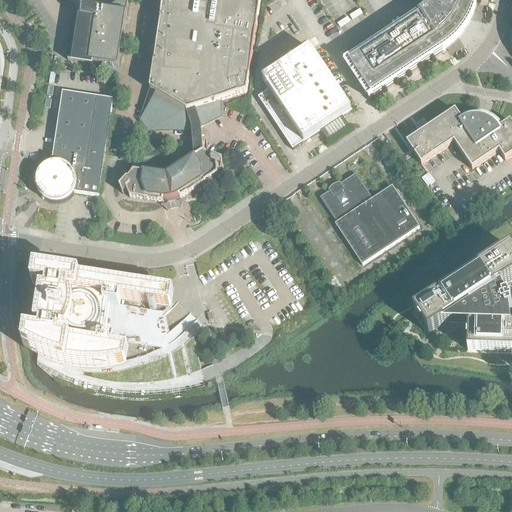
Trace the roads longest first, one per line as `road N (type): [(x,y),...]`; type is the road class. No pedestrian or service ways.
road 1 (unclassified): [(0,238),(146,261),(182,255),(444,88),(488,50)]
road 2 (secondary): [(511,441),(384,436),(123,454),(0,418)]
road 3 (secondary): [(0,453),(59,473),(124,480),(389,459),(511,463)]
road 4 (tertiary): [(0,167),(13,67),(0,24)]
